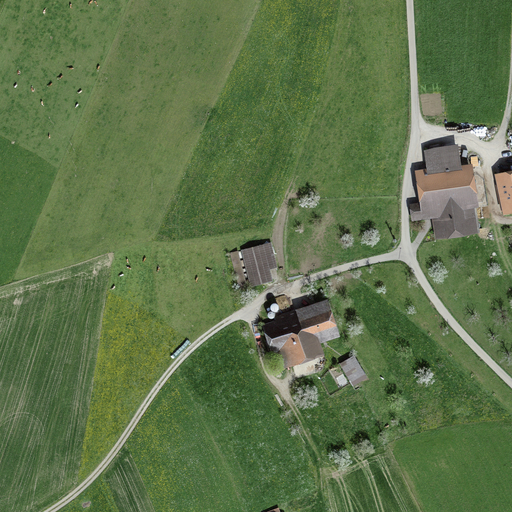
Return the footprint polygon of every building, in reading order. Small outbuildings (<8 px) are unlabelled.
[(457,147),(427,151),(429,170),(420,171),(424,203),(412,204),(411,207),(412,216),(426,214),(426,211),(438,210),(441,232),(437,233),(437,238),(479,232),(476,213),(468,215),(461,165),(460,166),(457,147)] [(511,168),(500,170),(507,209),(511,208),(511,168)] [(269,242),(242,249),(251,283),(270,279),(267,266),(275,264),(269,242)] [(237,250),(230,251),(239,287),(245,285),(237,250)] [(327,306),(264,326),(270,347),(275,345),(281,363),(290,361),(295,375),(324,365),(315,335),(334,329),(327,306)] [(363,375),(353,358),(340,365),(351,382),(363,375)]
